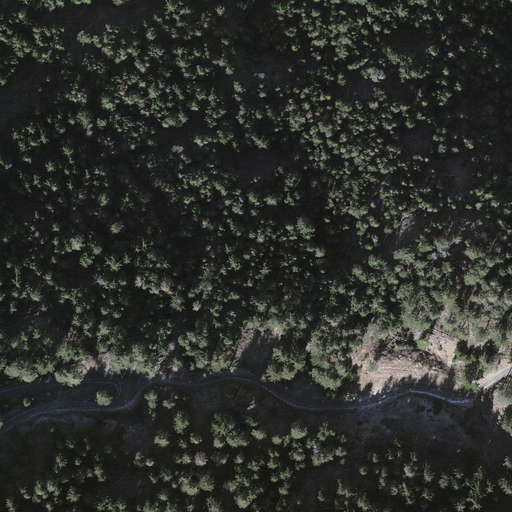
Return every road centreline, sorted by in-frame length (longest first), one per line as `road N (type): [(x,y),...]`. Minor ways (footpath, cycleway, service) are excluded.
road 1 (track): [(511,368),(464,398),(414,389),(382,404),(329,407),(254,376),(146,375)]
road 2 (track): [(0,439),(33,409),(91,412),(115,404),(146,375)]
road 3 (track): [(146,375),(0,399)]
